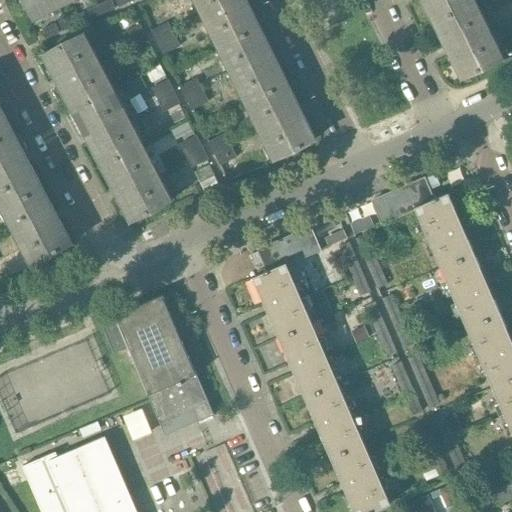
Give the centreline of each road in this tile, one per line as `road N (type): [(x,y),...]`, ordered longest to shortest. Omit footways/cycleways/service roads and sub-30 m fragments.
road 1 (residential): [(300,511),(183,241)]
road 2 (residential): [(122,256),(99,235),(0,37)]
road 3 (residential): [(183,241),(352,164)]
road 4 (residential): [(352,164),(272,0)]
road 5 (residential): [(0,327),(111,279),(122,256)]
road 6 (residential): [(444,127),(381,0)]
road 7 (residential): [(461,119),(511,230)]
